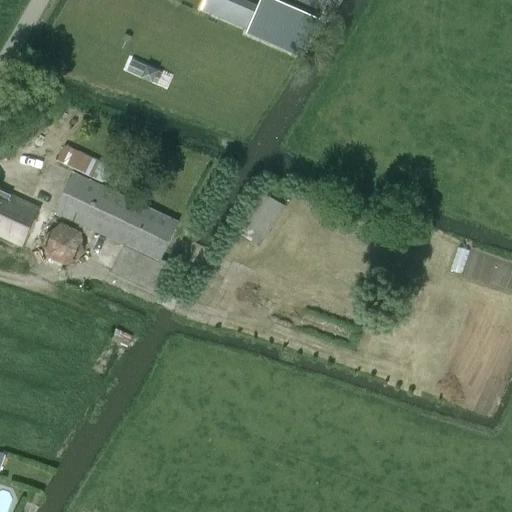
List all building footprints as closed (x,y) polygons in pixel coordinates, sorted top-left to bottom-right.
[(206,0),(203,9),(219,16),(226,0),(206,0)] [(250,29),(249,31),(300,54),(305,56),(305,55),(318,26),(320,21),(271,0),(262,0),(260,7),(250,29)] [(59,161),(103,182),(111,166),(67,145),(59,161)] [(54,212),(124,246),(110,273),(161,297),(175,267),(160,260),(178,223),(73,173),(54,212)] [(0,234),(22,245),(40,209),(0,189),(0,186),(0,185),(0,234)] [(37,199),(53,203),(56,192),(40,188),(37,199)] [(259,249),(284,206),(264,194),(239,237),(259,249)] [(117,330),(112,340),(127,346),(131,336),(117,330)]
